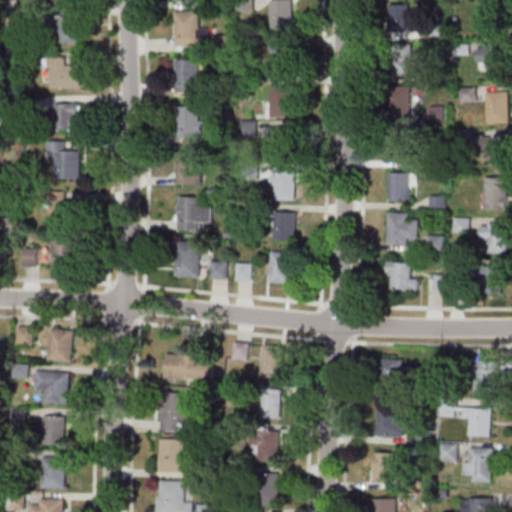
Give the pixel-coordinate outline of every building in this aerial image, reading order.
[(272,0),(272,28),(294,28),(293,0),(272,0)] [(485,35),(507,35),(507,2),(485,2),(485,35)] [(410,31),(410,3),(392,3),(392,31),(410,31)] [(176,45),(208,45),(208,22),(200,22),(200,11),(176,11),(176,45)] [(82,42),(82,16),(60,16),(60,42),(82,42)] [(271,73),(293,73),(293,38),(271,38),(271,73)] [(413,75),(413,45),(393,45),(393,75),(413,75)] [(489,76),(507,76),(507,48),(478,48),(478,61),(489,61),(489,76)] [(82,87),(82,66),(69,66),(69,57),(51,57),(51,87),(82,87)] [(177,91),(200,91),(200,59),(177,59),(177,91)] [(272,115),(294,115),(294,83),(272,83),(272,115)] [(411,116),(411,85),(392,85),(392,116),(411,116)] [(462,101),(476,101),(476,87),(462,87),(462,101)] [(488,90),(488,123),(510,123),(510,90),(488,90)] [(57,129),(80,129),(80,102),(57,102),(57,129)] [(178,138),(203,138),(203,105),(178,105),(178,138)] [(445,121),(445,106),(431,106),(431,121),(445,121)] [(269,141),(277,141),(277,153),(297,153),(297,126),(269,126),(269,141)] [(511,163),(511,133),(482,133),(482,150),(492,151),(492,163),(511,163)] [(414,135),(392,135),(392,158),(414,158),(414,135)] [(82,178),(81,150),(69,150),(69,140),(48,140),(49,169),(58,169),(58,179),(82,178)] [(178,151),(178,183),(203,183),(203,151),(178,151)] [(297,195),(297,169),(274,169),(274,195),(297,195)] [(417,172),(391,172),(391,200),(417,200),(417,172)] [(510,209),(510,177),(486,177),(486,209),(510,209)] [(77,222),(77,198),(68,198),(68,191),(52,191),(52,222),(77,222)] [(179,229),(203,229),(203,219),(213,219),(213,207),(203,207),(203,196),(180,196),(179,229)] [(276,240),(298,240),(298,211),(276,211),(276,240)] [(419,213),(389,213),(389,243),(419,243),(419,213)] [(482,241),(491,241),(491,253),(510,253),(510,222),(482,222),(482,241)] [(53,266),(77,266),(77,234),(53,234),(53,266)] [(446,249),(446,235),(429,235),(429,249),(446,249)] [(202,241),(178,241),(178,277),(202,277),(202,241)] [(294,251),(272,251),(272,283),(294,283),(294,251)] [(228,279),(228,260),(213,260),(213,279),(228,279)] [(253,281),(253,262),(238,262),(238,281),(253,281)] [(420,262),(389,262),(389,288),(420,288),(420,262)] [(482,293),(505,293),(505,265),(482,265),(482,293)] [(34,326),(18,326),(19,344),(35,343),(34,326)] [(75,330),(52,328),(49,360),(72,362),(75,330)] [(236,359),(249,359),(250,342),(236,342),(236,359)] [(285,377),(285,345),(265,344),(264,376),(285,377)] [(214,380),(215,356),(167,353),(166,377),(214,380)] [(406,383),(406,357),(382,357),(382,383),(406,383)] [(500,392),(500,360),(474,360),(474,392),(500,392)] [(37,390),(47,390),(47,403),(70,403),(71,371),(37,370),(37,390)] [(283,389),(265,389),(265,417),(283,417),(283,389)] [(187,430),(187,392),(164,392),(164,430),(187,430)] [(379,436),(406,436),(406,404),(379,404),(379,436)] [(494,406),(468,406),(468,435),(494,435),(494,406)] [(66,415),(45,415),(45,443),(66,443),(66,415)] [(282,460),(282,430),(255,430),(255,460),(282,460)] [(186,438),(162,438),(162,471),(186,471),(186,438)] [(459,442),(441,442),(441,461),(459,461),(459,442)] [(495,447),(474,446),(474,458),(465,458),(465,472),(475,472),(474,482),(494,482),(495,447)] [(376,480),(400,480),(400,451),(376,451),(376,480)] [(43,456),(43,487),(64,487),(64,456),(43,456)] [(281,472),(263,472),(263,504),(281,504),(281,472)] [(186,502),(186,480),(159,480),(159,511),(193,511),(194,502),(186,502)] [(40,497),(40,506),(33,507),(32,511),(65,511),(65,497),(40,497)] [(494,511),(494,497),(463,497),(462,511),(494,511)] [(401,511),(401,498),(376,498),(375,511),(401,511)]
